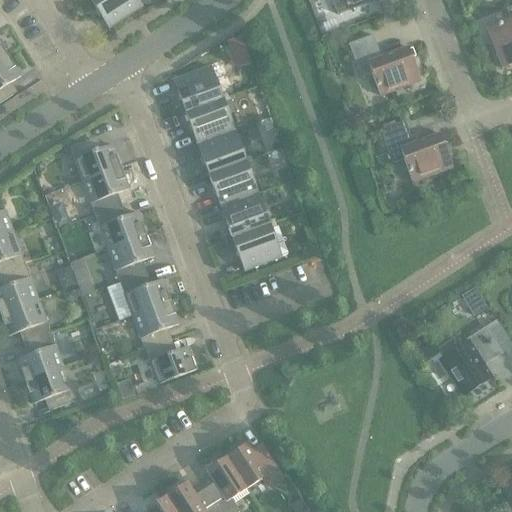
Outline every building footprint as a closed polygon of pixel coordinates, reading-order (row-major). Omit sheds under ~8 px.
[(136,0),(90,0),(109,29),(142,7),(136,0)] [(344,0),(348,11),(376,0),(344,0)] [(511,7),(506,9),(510,21),(487,29),(502,69),(511,65),(511,7)] [(241,36),(227,41),(231,55),(245,50),(241,36)] [(380,97),(420,82),(408,48),(381,58),(373,36),(348,45),(361,78),(372,73),(380,97)] [(8,57),(0,62),(0,104),(13,96),(6,86),(21,77),(8,57)] [(185,113),(228,98),(226,93),(221,95),(210,67),(173,81),(185,113)] [(197,145),(234,131),(223,102),(229,100),(228,98),(185,113),(197,145)] [(412,183),(452,168),(440,135),(413,145),(405,122),(380,131),(393,164),(404,160),(412,183)] [(234,131),(197,145),(209,176),(251,160),(249,156),(244,158),(234,131)] [(82,182),(90,179),(120,168),(112,146),(96,152),(92,140),(69,148),(82,182)] [(251,160),(209,176),(220,208),(257,194),(247,165),(252,163),(251,160)] [(120,168),(90,179),(82,182),(95,216),(117,208),(113,196),(128,190),(120,168)] [(232,239),(269,226),(275,224),(273,219),(267,221),(257,194),(220,208),(232,239)] [(0,238),(13,233),(0,200),(0,199),(0,238)] [(107,250),(145,236),(137,213),(121,219),(117,208),(95,216),(107,250)] [(275,224),(269,226),(232,239),(244,272),(281,258),(270,228),(276,226),(275,224)] [(13,233),(0,238),(0,267),(3,276),(26,267),(13,233)] [(119,283),(142,275),(138,264),(153,258),(145,236),(107,250),(119,283)] [(26,267),(3,276),(7,287),(0,289),(0,314),(38,301),(26,267)] [(142,275),(119,283),(132,317),(170,303),(162,281),(146,286),(142,275)] [(71,276),(60,281),(63,290),(75,285),(71,276)] [(90,280),(78,285),(83,297),(95,292),(90,280)] [(475,289),(463,297),(474,316),(486,309),(475,289)] [(73,291),(63,295),(65,301),(70,303),(77,301),(73,291)] [(28,343),(51,334),(38,301),(0,314),(0,315),(8,337),(24,331),(28,343)] [(170,303),(132,317),(144,351),(167,343),(163,331),(178,325),(170,303)] [(483,367),(502,354),(485,328),(465,341),(467,343),(440,360),(464,396),(491,379),(483,367)] [(51,334),(28,343),(32,354),(17,360),(25,382),(63,368),(51,334)] [(167,343),(144,351),(157,386),(196,371),(187,348),(171,354),(167,343)] [(63,368),(25,382),(33,405),(49,399),(53,410),(76,402),(63,368)] [(73,422),(67,426),(68,427),(70,431),(77,427),(73,422)] [(226,458),(246,489),(262,479),(267,487),(282,478),(264,449),(254,456),(247,444),(226,458)] [(246,489),(226,458),(205,471),(213,483),(203,489),(218,511),(236,511),(229,500),(246,489)] [(175,511),(218,511),(203,489),(194,495),(186,484),(166,497),(175,511)] [(175,511),(166,497),(145,510),(146,511),(175,511)] [(299,501),(291,506),(294,511),(298,511),(304,509),(299,501)]
